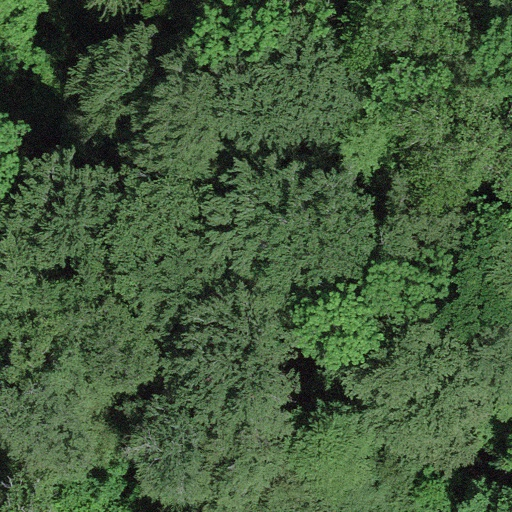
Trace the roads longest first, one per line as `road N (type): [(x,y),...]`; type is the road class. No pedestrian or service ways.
road 1 (track): [(149,477),(258,301),(345,128),(347,0)]
road 2 (track): [(351,511),(408,466),(453,448),(488,473),(460,511)]
road 3 (track): [(106,511),(149,477),(251,511)]
